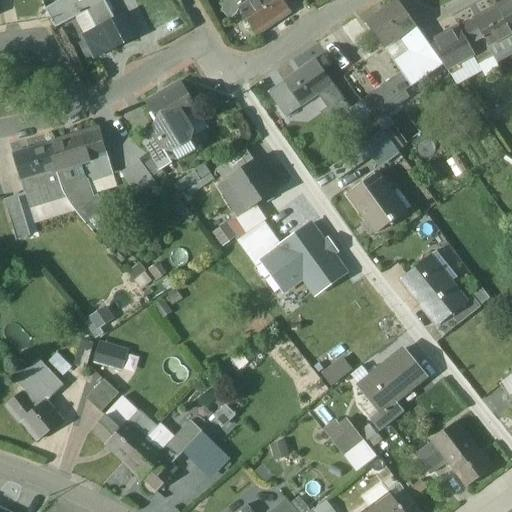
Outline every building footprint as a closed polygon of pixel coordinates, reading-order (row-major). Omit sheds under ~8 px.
[(104,0),(61,0),(46,9),(56,28),(87,11),(97,29),(97,30),(99,29),(111,51),(138,37),(126,13),(114,19),(104,0)] [(234,0),(239,8),(251,0),(234,0)] [(251,0),(239,8),(256,34),(289,12),(281,0),(251,0)] [(511,0),(507,0),(496,6),(511,34),(511,0)] [(397,1),(366,23),(384,48),(400,37),(415,26),(397,1)] [(511,34),(496,6),(473,19),(473,20),(483,38),(488,47),(511,34)] [(457,29),(456,29),(466,47),(468,47),(483,38),(473,20),(457,29)] [(415,26),(400,37),(410,51),(394,62),(412,87),(443,65),(428,44),(415,26)] [(457,28),(428,44),(443,65),(447,70),(470,57),(473,56),(468,47),(466,47),(456,29),(457,29),(457,28)] [(99,29),(97,30),(97,29),(85,35),(97,58),(111,51),(99,29)] [(488,47),(483,38),(468,47),(473,56),(470,57),(475,67),(494,57),(488,47)] [(333,83),(315,60),(285,82),(303,105),(319,93),(333,83)] [(395,77),(361,101),(376,121),(409,97),(395,77)] [(285,82),(271,93),(288,116),(303,105),(285,82)] [(357,115),(333,83),(319,93),(332,110),(323,117),(334,132),(357,115)] [(184,84),(150,105),(164,127),(166,131),(186,118),(200,110),(184,84)] [(200,110),(186,118),(195,133),(199,139),(212,130),(200,110)] [(186,118),(166,131),(164,127),(156,132),(166,148),(177,150),(194,140),(195,133),(186,118)] [(99,128),(48,144),(56,171),(84,163),(85,165),(82,166),(88,183),(113,175),(99,128)] [(396,148),(384,131),(364,145),(372,156),(376,162),(396,148)] [(156,132),(143,140),(157,161),(169,154),(166,148),(156,132)] [(195,133),(194,140),(177,150),(166,148),(169,154),(173,160),(181,162),(199,152),(201,143),(199,139),(195,133)] [(48,144),(13,155),(30,208),(65,198),(56,171),(48,144)] [(364,145),(349,156),(357,166),(372,156),(364,145)] [(396,148),(376,162),(380,168),(400,153),(396,148)] [(169,154),(157,161),(164,172),(176,165),(173,160),(169,154)] [(349,156),(331,168),(339,179),(357,166),(349,156)] [(276,192),(255,160),(228,178),(249,210),(257,205),(276,192)] [(140,161),(121,174),(135,193),(153,180),(140,161)] [(84,163),(56,171),(65,198),(92,231),(112,215),(97,196),(93,198),(82,166),(85,165),(84,163)] [(205,165),(177,180),(185,195),(213,180),(205,165)] [(377,173),(350,193),(378,233),(406,213),(377,173)] [(29,235),(17,198),(3,202),(16,239),(29,235)] [(249,210),(237,219),(247,234),(267,220),(257,205),(249,210)] [(345,273),(309,224),(261,259),(285,293),(306,278),(317,293),(345,273)] [(466,302),(430,257),(401,280),(438,326),(452,315),(467,303),(466,302)] [(472,297),(466,302),(467,303),(452,315),(459,324),(480,308),(472,297)] [(84,318),(92,331),(108,321),(100,308),(84,318)] [(133,375),(139,354),(97,341),(90,361),(133,375)] [(52,361),(66,375),(74,366),(60,352),(52,361)] [(404,352),(362,387),(382,414),(396,402),(424,378),(404,352)] [(319,370),(327,384),(350,372),(343,358),(319,370)] [(64,386),(49,370),(38,379),(53,396),(64,386)] [(38,379),(5,406),(20,424),(22,422),(37,441),(62,421),(47,402),(53,396),(38,379)] [(119,394),(104,380),(86,399),(101,413),(119,394)] [(220,427),(234,415),(221,400),(207,412),(220,427)] [(382,414),(374,420),(382,430),(404,412),(396,402),(382,414)] [(346,414),(322,428),(350,473),(373,459),(346,414)] [(120,430),(106,417),(93,431),(107,444),(120,430)] [(160,453),(146,439),(124,463),(142,480),(143,479),(157,492),(163,486),(168,485),(167,481),(178,470),(172,464),(202,432),(191,421),(171,442),(160,453)] [(146,439),(127,422),(107,444),(106,445),(124,463),(146,439)] [(459,422),(432,442),(433,443),(448,462),(469,489),(495,469),(459,422)] [(171,442),(156,428),(146,439),(160,453),(171,442)] [(203,433),(186,450),(195,459),(212,442),(203,433)] [(433,443),(416,456),(430,476),(448,462),(433,443)] [(314,479),(296,494),(309,509),(326,493),(314,479)] [(414,503),(399,483),(388,492),(392,497),(394,495),(406,509),(414,503)] [(392,497),(371,511),(407,511),(406,509),(394,495),(392,497)] [(295,511),(287,501),(273,511),(295,511)]
